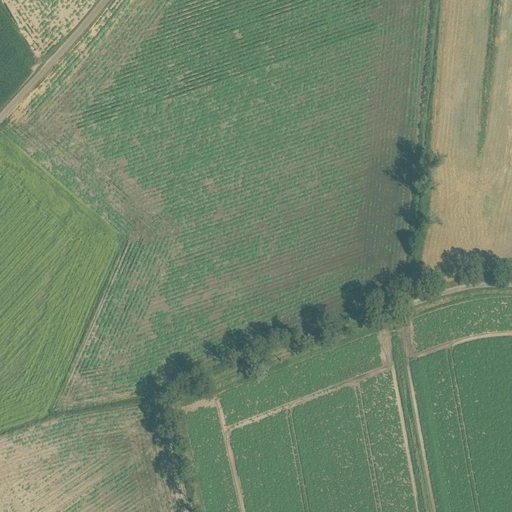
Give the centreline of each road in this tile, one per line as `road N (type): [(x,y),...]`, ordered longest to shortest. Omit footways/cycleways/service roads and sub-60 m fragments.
road 1 (unclassified): [(180,397),(430,296),(511,285)]
road 2 (unclassified): [(104,0),(0,117)]
